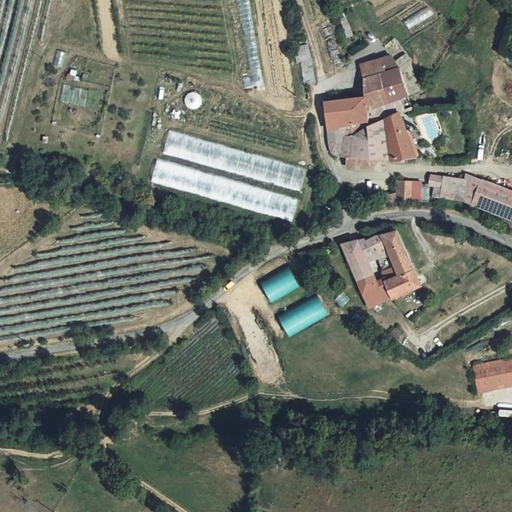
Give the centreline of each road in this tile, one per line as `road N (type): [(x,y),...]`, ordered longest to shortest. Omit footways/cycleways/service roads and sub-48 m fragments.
road 1 (unclassified): [(511,244),(455,220),(373,218),(259,260),(182,323),(0,358)]
road 2 (track): [(182,323),(105,398),(97,429),(138,482),(182,511)]
